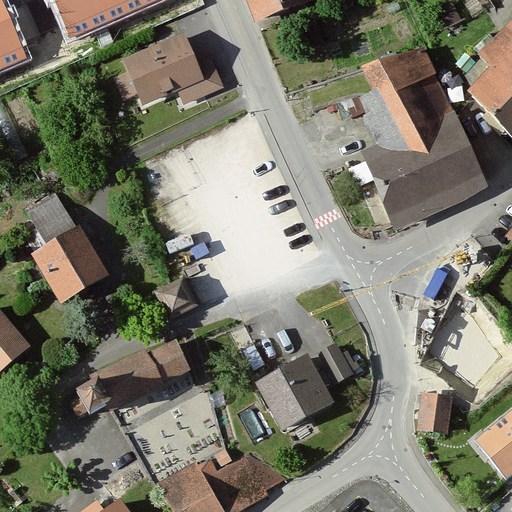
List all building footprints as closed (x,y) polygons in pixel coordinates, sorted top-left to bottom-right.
[(1,0),(0,0),(0,70),(27,58),(1,0)] [(53,0),(71,39),(160,0),(53,0)] [(300,0),(243,0),(251,23),(302,5),(300,0)] [(511,145),(511,20),(476,58),(486,67),(459,96),(511,145)] [(181,38),(119,63),(138,109),(177,93),(183,108),(223,92),(210,59),(192,66),(181,38)] [(359,171),(360,178),(384,233),(484,193),(422,50),(354,71),(367,97),(352,103),(375,154),(379,163),(359,171)] [(71,231),(25,259),(55,309),(102,281),(71,231)] [(511,231),(501,246),(511,254),(511,231)] [(180,280),(151,294),(166,323),(194,308),(180,280)] [(502,343),(439,313),(418,358),(481,387),(502,343)] [(0,319),(0,370),(25,349),(0,319)] [(93,386),(75,394),(85,416),(107,406),(110,415),(190,378),(173,341),(90,378),(93,386)] [(335,346),(317,355),(333,388),(352,379),(335,346)] [(305,358),(248,388),(273,435),(330,406),(305,358)] [(450,400),(419,397),(415,435),(446,438),(450,400)] [(511,415),(475,444),(503,481),(511,473),(511,415)] [(218,511),(192,466),(153,489),(166,511),(218,511)] [(120,511),(114,503),(100,511),(120,511)]
